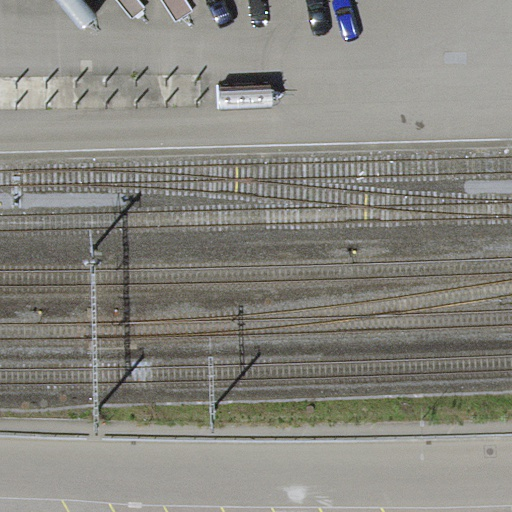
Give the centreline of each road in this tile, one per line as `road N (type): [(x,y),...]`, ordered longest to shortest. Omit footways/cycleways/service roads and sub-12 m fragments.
road 1 (residential): [(511,477),(0,472)]
road 2 (unknown): [(511,5),(0,7)]
